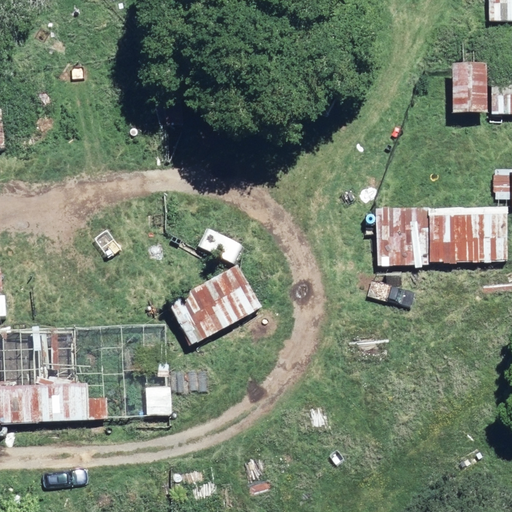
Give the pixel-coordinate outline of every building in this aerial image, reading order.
[(511,0),(480,0),(480,22),(511,21),(511,0)] [(473,69),(443,70),(444,116),(474,116),(473,69)] [(511,115),(511,69),(484,69),(483,115),(511,115)] [(488,200),(508,200),(507,207),(511,207),(511,170),(488,170),(488,200)] [(502,263),(501,210),(367,213),(369,265),(502,263)] [(239,245),(200,223),(185,249),(224,271),(239,245)] [(253,314),(228,270),(155,311),(180,355),(253,314)]
